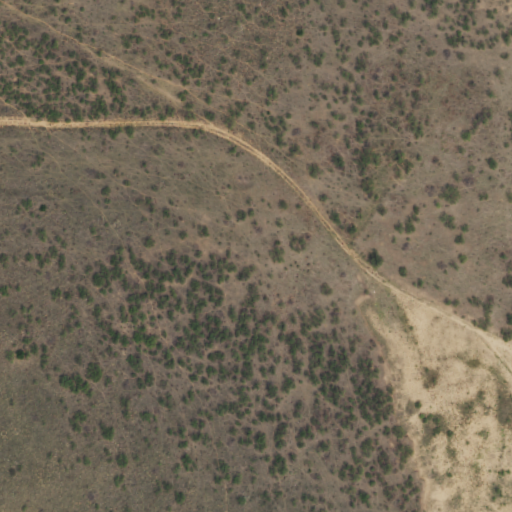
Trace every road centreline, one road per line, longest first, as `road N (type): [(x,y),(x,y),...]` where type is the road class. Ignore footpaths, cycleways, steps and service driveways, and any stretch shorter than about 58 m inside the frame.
road 1 (residential): [(511,313),(180,128),(107,123)]
road 2 (residential): [(107,123),(102,96),(29,39),(0,30)]
